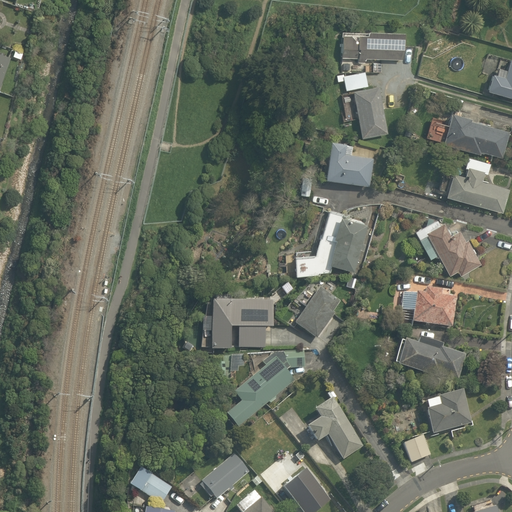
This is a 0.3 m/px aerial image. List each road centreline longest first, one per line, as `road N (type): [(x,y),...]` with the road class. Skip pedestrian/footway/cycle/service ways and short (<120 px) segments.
road 1 (unknown): [(412,490),(319,370)]
road 2 (residential): [(511,457),(436,477),(385,511)]
